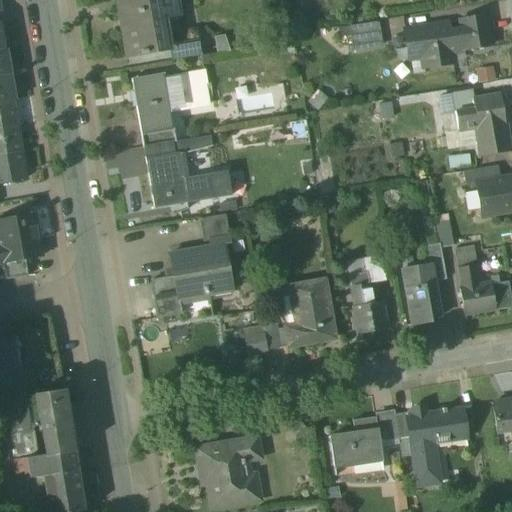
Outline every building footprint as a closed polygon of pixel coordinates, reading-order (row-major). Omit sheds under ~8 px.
[(175,0),(129,0),(119,2),(129,58),(165,51),(160,20),(179,16),(175,0)] [(487,16),(459,21),(460,30),(448,32),(451,53),(492,46),(487,16)] [(379,22),(349,27),(353,50),(383,45),(379,22)] [(446,25),(405,31),(409,60),(422,58),(424,68),(453,63),(451,53),(448,32),(446,25)] [(199,41),(169,46),(172,61),(201,56),(199,41)] [(4,49),(0,49),(0,76),(8,75),(4,49)] [(204,72),(133,84),(142,136),(172,131),(169,112),(209,105),(204,72)] [(8,75),(0,76),(0,102),(12,101),(8,75)] [(500,94),(474,99),(472,91),(451,95),(454,113),(454,114),(458,132),(476,129),(480,155),(509,150),(504,125),(505,125),(500,94)] [(12,101),(0,102),(0,128),(17,126),(12,101)] [(454,113),(442,115),(445,134),(458,132),(454,114),(454,113)] [(17,126),(0,128),(0,154),(21,151),(17,126)] [(174,142),(172,131),(142,136),(144,148),(174,142)] [(144,148),(145,159),(168,155),(173,181),(188,178),(184,155),(212,147),(211,136),(174,142),(144,148)] [(21,151),(0,154),(0,182),(25,178),(21,151)] [(188,178),(173,181),(168,155),(145,159),(154,209),(186,203),(186,204),(231,196),(227,172),(188,178)] [(497,166),(474,170),(476,183),(499,179),(497,166)] [(476,183),(474,170),(463,172),(465,185),(476,183)] [(511,177),(499,179),(476,183),(482,217),(511,211),(511,177)] [(32,213),(0,218),(0,272),(4,272),(3,262),(24,258),(40,255),(32,213)] [(226,215),(200,219),(204,243),(230,239),(226,215)] [(449,222),(437,223),(441,247),(453,245),(449,222)] [(225,244),(170,254),(172,269),(178,301),(179,300),(233,291),(225,244)] [(439,244),(421,248),(424,266),(431,265),(434,282),(446,280),(439,244)] [(473,246),(453,250),(456,267),(476,264),(473,246)] [(24,258),(3,262),(4,272),(5,279),(27,275),(24,258)] [(381,258),(364,261),(366,273),(368,284),(369,284),(386,281),(381,258)] [(476,264),(456,267),(459,287),(457,287),(463,316),(494,310),(511,307),(507,281),(489,284),(489,281),(479,282),(476,264)] [(424,266),(406,269),(409,288),(405,289),(411,325),(431,322),(430,319),(440,317),(434,282),(431,265),(424,266)] [(166,277),(151,280),(158,318),(182,314),(179,300),(178,301),(172,269),(165,270),(166,277)] [(366,273),(348,276),(353,307),(352,307),(356,328),(355,329),(357,339),(370,337),(369,333),(387,329),(382,302),(372,304),(369,284),(368,284),(366,273)] [(333,339),(323,283),(289,289),(295,319),(302,318),(303,326),(286,329),(289,346),(333,339)] [(277,325),(263,328),(264,335),(267,350),(281,348),(277,325)] [(264,335),(246,339),(248,354),(267,350),(264,335)] [(17,338),(0,339),(0,463),(25,459),(38,457),(38,456),(33,427),(29,428),(20,358),(23,358),(23,354),(20,355),(17,338)] [(65,390),(34,395),(43,455),(74,450),(75,450),(65,390)] [(511,402),(511,403),(511,400),(491,404),(495,434),(511,431),(511,402)] [(443,412),(408,417),(410,437),(409,437),(416,487),(439,483),(433,439),(463,435),(464,441),(466,441),(462,410),(446,412),(446,409),(442,410),(443,412)] [(407,413),(394,415),(397,439),(409,437),(410,437),(408,417),(407,413)] [(394,415),(381,417),(385,441),(393,440),(397,439),(394,415)] [(354,434),(329,437),(333,467),(354,464),(353,460),(381,456),(380,446),(394,445),(393,440),(385,441),(381,417),(375,418),(375,417),(352,420),(354,434)] [(257,441),(198,451),(201,469),(206,468),(213,508),(260,500),(256,477),(247,478),(244,462),(260,459),(257,441)] [(43,455),(39,456),(43,478),(48,511),(73,511),(84,510),(74,450),(43,455)] [(38,457),(25,459),(28,480),(43,478),(39,456),(38,456),(38,457)] [(25,459),(0,463),(0,468),(7,511),(48,511),(43,478),(28,480),(25,459)]
